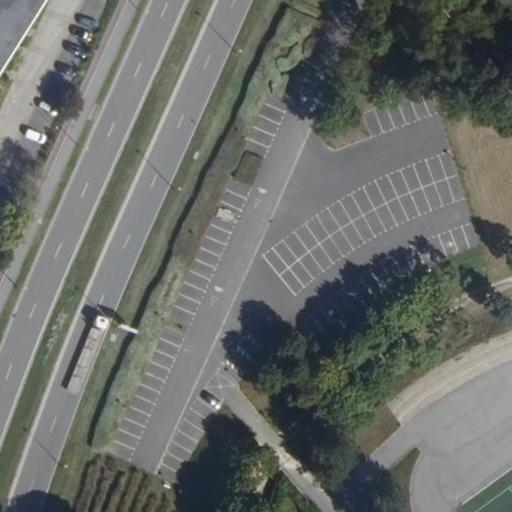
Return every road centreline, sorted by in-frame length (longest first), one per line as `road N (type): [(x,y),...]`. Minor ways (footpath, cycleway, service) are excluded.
road 1 (primary): [(26,511),(84,334),(228,0)]
road 2 (primary): [(167,0),(79,190),(0,423)]
road 3 (unclassified): [(63,0),(0,129)]
